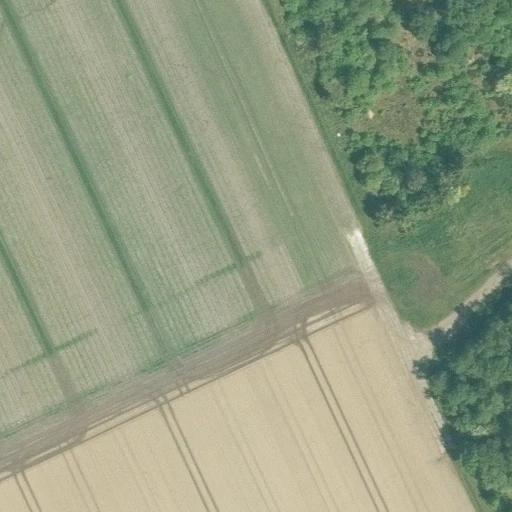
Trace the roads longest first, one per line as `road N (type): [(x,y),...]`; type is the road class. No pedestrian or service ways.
road 1 (track): [(481,511),(353,235)]
road 2 (track): [(511,266),(412,358)]
